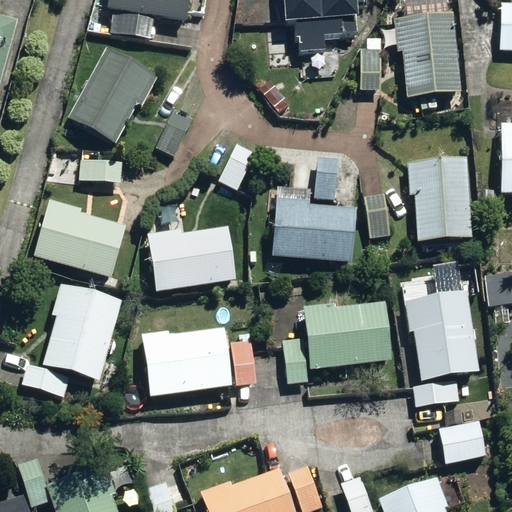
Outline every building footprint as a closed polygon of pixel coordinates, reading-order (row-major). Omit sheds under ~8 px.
[(102,36),(142,42),(145,22),(178,27),(182,0),(101,0),(100,15),(105,16),(102,36)] [(288,28),(290,57),(316,55),(316,42),(347,41),(345,0),(272,0),(275,28),(288,28)] [(493,54),(511,55),(511,7),(495,7),(493,54)] [(0,98),(20,19),(0,14),(0,98)] [(396,56),(400,102),(454,97),(446,18),(386,23),(390,57),(396,56)] [(60,124),(108,150),(130,109),(134,111),(149,82),(99,53),(60,124)] [(354,95),(373,95),(373,56),(354,56),(354,95)] [(253,92),(274,117),(284,108),(264,84),(253,92)] [(151,152),(167,160),(186,124),(170,114),(151,152)] [(493,198),(511,198),(511,127),(494,127),(493,198)] [(212,185),(230,195),(249,158),(231,149),(212,185)] [(76,154),(75,165),(92,166),(94,155),(76,154)] [(308,203),(328,204),(332,165),(312,163),(308,203)] [(114,187),(116,168),(75,165),(73,183),(114,187)] [(407,200),(410,247),(464,243),(459,165),(400,168),(402,200),(407,200)] [(475,194),(476,214),(489,213),(489,194),(475,194)] [(358,201),(364,241),(382,239),(376,199),(358,201)] [(265,262),(344,269),(349,214),(300,211),(300,205),(270,202),(265,262)] [(28,260),(103,282),(117,231),(70,218),(71,213),(43,205),(28,260)] [(141,240),(149,298),(227,286),(220,234),(172,240),(171,236),(141,240)] [(366,254),(368,270),(381,268),(379,252),(366,254)] [(482,310),(511,306),(511,299),(509,273),(479,277),(482,310)] [(35,373),(91,388),(113,308),(53,291),(44,321),(48,322),(35,373)] [(413,387),(469,379),(458,298),(397,308),(402,337),(406,337),(413,387)] [(295,313),(302,375),(383,367),(377,308),(325,314),(325,310),(295,313)] [(133,340),(141,402),(223,391),(216,336),(162,343),(161,337),(133,340)] [(277,345),(281,389),(302,387),(298,343),(277,345)] [(226,347),(231,391),(249,388),(244,345),(226,347)] [(15,390),(58,402),(64,382),(21,369),(15,390)] [(452,406),(450,385),(407,392),(411,412),(452,406)] [(431,434),(437,469),(477,462),(471,427),(431,434)] [(12,470),(26,511),(44,505),(29,464),(12,470)] [(39,492),(46,511),(108,511),(104,501),(107,500),(97,471),(39,492)] [(282,478),(294,511),(314,511),(300,472),(282,478)] [(192,497),(197,511),(283,511),(271,476),(223,493),(221,487),(192,497)] [(335,489),(343,511),(363,511),(354,482),(335,489)] [(372,504),(374,511),(438,511),(428,484),(372,504)] [(141,493),(146,511),(167,511),(160,487),(141,493)] [(0,511),(17,511),(14,503),(0,507),(0,511)]
